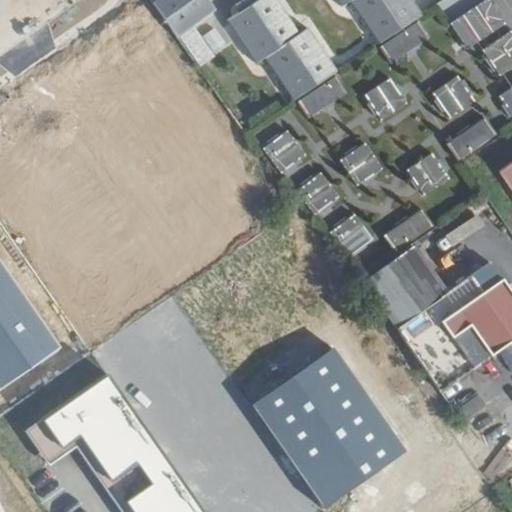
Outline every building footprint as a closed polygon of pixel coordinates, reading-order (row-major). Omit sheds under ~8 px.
[(166,0),(157,0),(181,34),(187,30),(166,0)] [(213,0),(166,0),(187,30),(219,8),(213,0)] [(266,60),(292,101),(338,72),(308,30),(300,35),(276,0),(245,0),(235,7),(240,13),(227,22),(257,65),(266,60)] [(375,47),(419,19),(405,0),(330,0),(337,10),(347,4),(375,47)] [(465,0),(442,0),(439,3),(450,16),(467,3),(465,0)] [(489,0),(480,0),(449,21),(467,48),(505,22),(489,0)] [(497,71),(511,61),(511,32),(510,29),(481,48),(497,71)] [(197,30),(183,39),(194,55),(207,46),(197,30)] [(430,92),(447,116),(473,98),(456,74),(430,92)] [(391,77),(364,90),(377,116),(404,103),(391,77)] [(511,85),(497,94),(511,117),(511,85)] [(485,116),(445,140),(456,159),(496,135),(485,116)] [(260,147),(278,172),(303,153),(286,129),(260,147)] [(363,142),(339,159),(356,183),(380,166),(363,142)] [(431,151),(404,168),(421,193),(447,176),(431,151)] [(511,159),(493,172),(504,190),(511,201),(511,159)] [(295,188),(309,213),(336,198),(322,172),(295,188)] [(392,249),(433,228),(423,209),(383,231),(392,249)] [(344,256),(370,239),(353,214),(327,231),(344,256)] [(386,329),(429,391),(511,333),(511,312),(479,265),(386,329)] [(443,411),(452,423),(476,406),(468,394),(443,411)]
